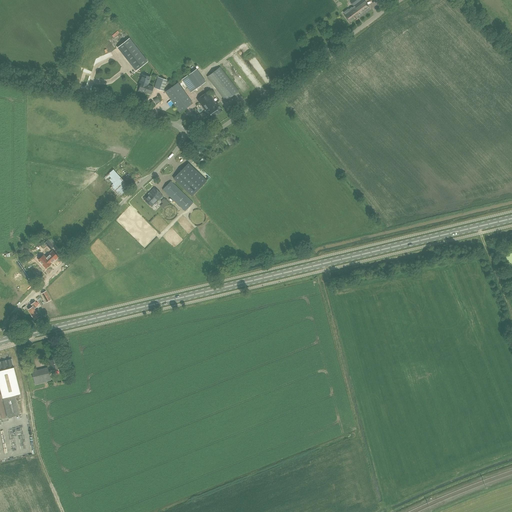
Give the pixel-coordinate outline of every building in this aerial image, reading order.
[(360,17),(371,9),(364,0),(362,0),(349,10),(349,9),(343,13),(350,22),(359,15),(360,17)] [(136,71),(148,62),(129,38),(118,47),(136,71)] [(226,101),(239,91),(220,67),(207,77),(226,101)] [(182,79),(191,92),(204,82),(195,70),(182,79)] [(141,83),(139,91),(145,93),(146,92),(151,94),(154,87),(148,85),(151,77),(143,74),(140,83),(141,83)] [(158,77),(155,88),(164,91),(167,80),(158,77)] [(238,85),(245,91),(249,87),(242,81),(238,85)] [(193,104),(178,83),(165,92),(180,112),(193,104)] [(208,92),(197,99),(207,112),(206,113),(206,112),(206,113),(208,115),(207,116),(209,119),(210,119),(211,119),(222,111),(223,110),(222,110),(218,104),(217,104),(208,92)] [(188,163),(174,178),(192,196),(207,181),(204,178),(189,163),(188,163)] [(104,178),(114,190),(116,188),(121,194),(127,189),(122,183),(125,181),(115,169),(104,178)] [(193,203),(171,181),(163,190),(185,211),(193,203)] [(152,207),(163,196),(155,188),(144,199),(152,207)] [(175,209),(166,218),(170,221),(178,214),(176,212),(177,211),(175,209)] [(48,239),(44,243),(51,249),(54,246),(48,239)] [(51,264),(58,257),(53,252),(46,258),(43,256),(38,260),(46,269),(51,264)] [(51,300),(46,290),(42,293),(47,302),(51,300)] [(28,308),(29,310),(35,318),(39,315),(34,308),(38,306),(35,302),(32,304),(32,305),(28,308)] [(58,358),(50,360),(52,370),(60,368),(58,358)] [(12,359),(0,361),(0,387),(3,398),(8,417),(20,414),(15,395),(21,394),(14,367),(12,359)] [(51,380),(47,367),(32,371),(35,384),(51,380)]
